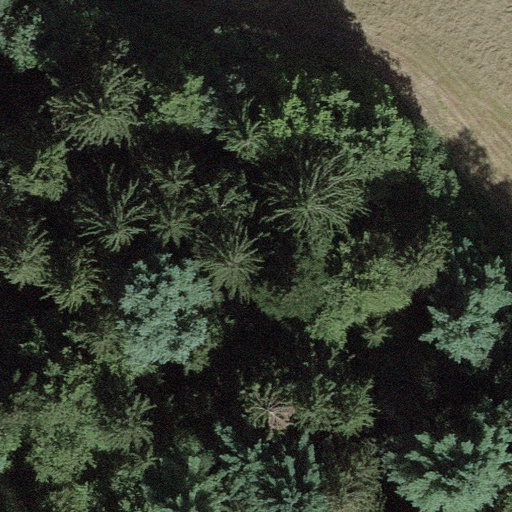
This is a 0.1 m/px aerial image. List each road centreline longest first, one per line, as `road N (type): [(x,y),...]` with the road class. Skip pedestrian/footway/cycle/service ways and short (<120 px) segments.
road 1 (track): [(54,0),(332,89),(394,136),(511,267)]
road 2 (track): [(226,511),(113,440),(0,391)]
